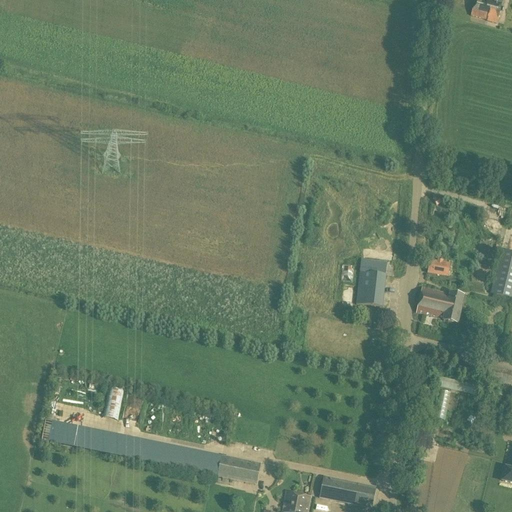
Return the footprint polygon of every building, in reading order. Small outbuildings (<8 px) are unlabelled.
[(487,0),(487,1),(483,0),(473,0),(469,17),(485,22),(485,23),(496,25),(502,2),(495,0),(487,0)] [(511,298),(511,253),(500,251),(490,293),(511,298)] [(429,261),(427,275),(448,278),(450,265),(442,263),(443,262),(437,261),(437,263),(429,261)] [(381,309),(385,277),(359,274),(355,306),(381,309)] [(449,295),(422,289),(415,314),(443,321),(442,323),(456,327),(463,298),(449,294),(449,295)] [(510,394),(511,385),(511,374),(484,368),(479,387),(510,394)] [(49,398),(47,405),(60,409),(62,403),(49,398)] [(162,410),(160,416),(170,419),(172,413),(162,410)] [(470,411),(466,425),(474,427),(478,414),(470,411)] [(106,426),(117,426),(117,418),(106,418),(106,426)] [(70,442),(72,433),(40,427),(38,437),(70,442)] [(256,486),(260,466),(220,458),(216,478),(256,486)] [(350,463),(348,468),(362,473),(364,467),(350,463)] [(511,463),(507,463),(506,468),(503,467),(499,482),(511,485),(511,463)] [(371,510),(375,489),(323,478),(319,499),(371,510)] [(286,493),(281,511),(307,511),(311,498),(286,493)]
